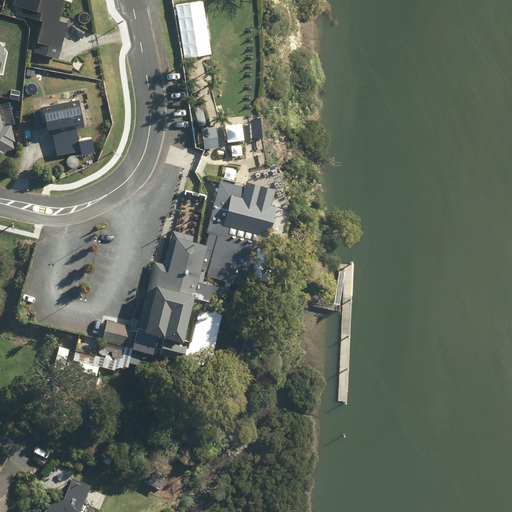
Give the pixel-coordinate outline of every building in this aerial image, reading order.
[(14,0),(13,6),(23,8),(21,15),(44,21),(35,51),(58,58),(67,24),(58,21),(64,0),(14,0)] [(213,52),(204,0),(203,0),(178,4),(186,57),(213,52)] [(32,95),(34,95),(35,94),(37,93),(38,91),(38,89),(37,87),(36,85),(34,84),(33,84),(31,84),(29,84),(27,85),(26,87),(26,89),(26,91),(27,92),(28,94),(30,95),(32,95)] [(80,99),(41,106),(47,136),(53,135),(57,155),(82,151),(82,155),(95,152),(92,139),(79,141),(76,129),(86,128),(80,99)] [(0,155),(6,154),(5,151),(19,147),(13,124),(6,125),(0,105),(0,104),(0,155)] [(271,113),(249,115),(251,139),(272,137),(271,113)] [(244,121),(227,123),(229,142),(246,140),(244,121)] [(221,146),(218,125),(203,127),(206,148),(221,146)] [(72,169),(74,169),(75,168),(77,166),(78,164),(78,162),(77,160),(76,159),(74,158),(73,157),(71,157),(69,158),(67,159),(66,161),(66,162),(66,164),(67,166),(68,167),(70,168),(72,169)] [(160,341),(158,341),(158,338),(165,340),(162,353),(185,359),(188,348),(190,349),(201,308),(209,310),(213,294),(225,297),(226,292),(230,293),(233,281),(251,286),(252,282),(273,200),(212,183),(200,240),(181,237),(182,230),(176,229),(168,259),(167,263),(157,260),(134,348),(154,353),(156,345),(159,346),(160,341)] [(203,212),(185,210),(183,226),(201,228),(203,212)] [(107,322),(102,341),(126,347),(131,327),(107,322)] [(45,511),(80,511),(91,486),(72,479),(64,500),(45,511)]
